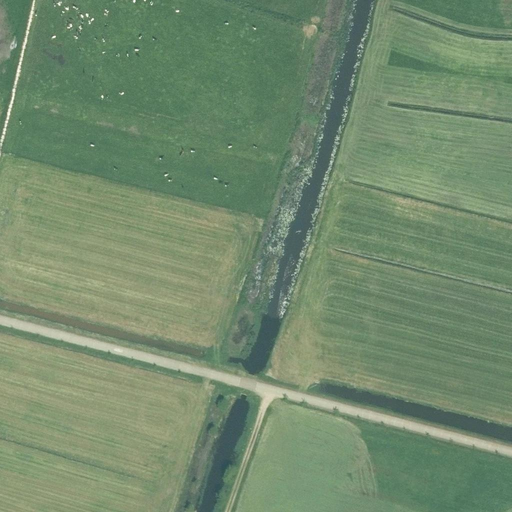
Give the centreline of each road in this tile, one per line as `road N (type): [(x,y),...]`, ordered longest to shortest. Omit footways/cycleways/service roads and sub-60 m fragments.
road 1 (unclassified): [(511,453),(0,320)]
road 2 (track): [(269,390),(226,511)]
